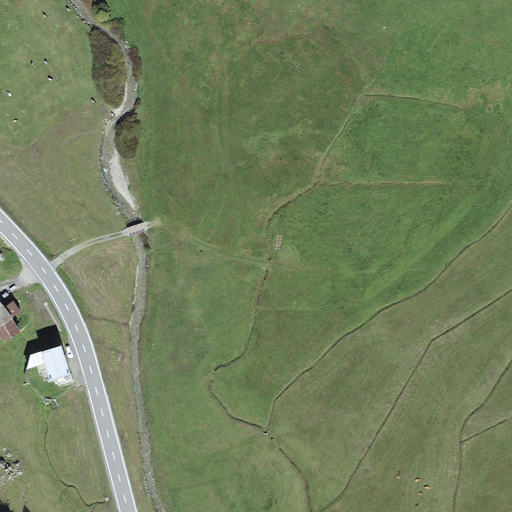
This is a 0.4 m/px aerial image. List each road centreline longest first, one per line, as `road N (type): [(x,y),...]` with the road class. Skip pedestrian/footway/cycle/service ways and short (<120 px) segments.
road 1 (track): [(365,300),(320,274),(188,241),(156,222),(83,245),(45,271)]
road 2 (primary): [(128,511),(77,327),(45,271),(0,220)]
